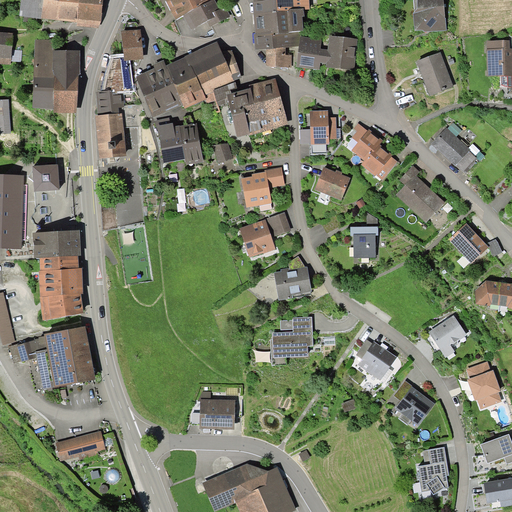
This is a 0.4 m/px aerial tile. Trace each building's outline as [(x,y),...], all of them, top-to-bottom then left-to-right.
[(20,0),(19,16),(58,20),(59,0),(20,0)] [(59,0),(58,20),(77,22),(77,26),(100,28),(103,0),(59,0)] [(165,0),(175,19),(183,15),(211,0),(165,0)] [(215,0),(211,0),(183,15),(191,29),(207,21),(210,27),(231,17),(225,6),(220,9),(215,0)] [(252,0),(256,33),(254,33),(256,49),(266,49),(286,47),(299,46),(301,36),(305,37),(302,16),(304,17),(304,9),(310,9),(309,0),(252,0)] [(443,0),(413,0),(415,11),(413,13),(415,30),(423,30),(424,32),(447,30),(443,0)] [(123,57),(124,60),(130,60),(143,59),(141,29),(122,31),(123,57)] [(13,33),(0,32),(0,64),(11,65),(12,50),(13,33)] [(322,38),(305,37),(301,36),(299,46),(297,67),(320,69),(321,62),(327,63),(326,67),(354,70),(358,39),(330,35),(328,49),(321,48),(322,38)] [(35,40),(33,109),(53,109),(53,113),(77,114),(78,74),(80,75),(81,51),(53,50),(53,40),(35,40)] [(487,40),(487,49),(505,48),(505,49),(510,49),(510,40),(487,40)] [(189,66),(191,65),(206,99),(205,100),(207,103),(217,100),(214,90),(235,81),(234,80),(242,77),(232,50),(221,50),(217,41),(185,56),(185,57),(189,66)] [(286,47),(266,49),(266,65),(292,67),(292,55),(286,55),(286,47)] [(487,49),(486,49),(487,73),(487,76),(501,76),(511,75),(511,48),(510,49),(505,49),(505,48),(487,49)] [(441,52),(417,61),(430,96),(454,87),(441,52)] [(134,92),(130,60),(124,60),(123,57),(111,58),(102,91),(113,90),(113,94),(123,93),(134,92)] [(189,66),(185,57),(167,65),(183,104),(185,108),(205,100),(206,99),(191,65),(189,66)] [(153,117),(183,104),(167,65),(164,60),(153,64),(155,68),(136,76),(153,117)] [(511,86),(511,77),(511,75),(501,76),(502,85),(507,87),(511,86)] [(276,78),(249,85),(250,88),(251,88),(262,132),(288,125),(276,78)] [(236,80),(235,81),(214,90),(217,100),(218,105),(228,102),(226,94),(238,91),(236,80)] [(238,91),(226,94),(228,102),(238,137),(250,134),(250,135),(262,132),(251,88),(250,88),(238,91)] [(102,91),(96,91),(98,115),(119,113),(119,108),(124,107),(123,93),(113,94),(113,90),(102,91)] [(9,99),(0,99),(0,134),(11,134),(9,99)] [(329,110),(310,110),(311,129),(311,143),(311,144),(312,144),(327,144),(330,144),(329,139),(329,117),(329,110)] [(119,113),(98,115),(96,115),(100,158),(127,156),(123,113),(119,113)] [(166,124),(171,123),(170,118),(155,121),(157,131),(158,131),(158,127),(166,125),(166,124)] [(453,122),(447,128),(456,137),(462,130),(453,122)] [(185,159),(180,126),(180,125),(174,126),(173,123),(171,123),(166,124),(166,125),(158,127),(158,131),(164,163),(185,159)] [(197,123),(180,126),(185,159),(186,165),(203,162),(197,123)] [(358,142),(368,130),(358,123),(354,128),(357,131),(352,137),(353,138),(358,142)] [(447,127),(432,144),(456,166),(456,165),(469,152),(471,150),(468,148),(467,147),(460,140),(456,137),(447,128),(447,127)] [(311,143),(311,129),(300,129),(301,143),(311,143)] [(383,140),(369,129),(368,130),(358,142),(353,148),(352,150),(364,160),(374,149),(375,150),(380,144),(383,140)] [(348,144),(353,148),(358,142),(353,138),(348,144)] [(228,144),(212,145),(219,164),(233,159),(228,144)] [(313,153),(327,153),(327,144),(312,144),(313,153)] [(364,160),(361,164),(375,176),(376,175),(392,156),(393,155),(380,144),(375,150),(374,149),(364,160)] [(469,152),(475,157),(480,151),(473,144),(468,148),(471,150),(469,152)] [(485,156),(480,151),(475,157),(476,158),(480,161),(485,156)] [(474,160),(476,158),(475,157),(469,152),(456,165),(465,174),(476,162),(474,160)] [(398,162),(392,156),(376,175),(382,180),(398,162)] [(60,190),(58,164),(33,166),(34,191),(60,190)] [(399,180),(405,186),(415,175),(419,171),(413,165),(399,180)] [(265,169),(265,171),(266,171),(269,188),(285,185),(282,167),(265,169)] [(324,167),(315,189),(342,200),(351,178),(342,174),(343,172),(337,170),(336,171),(324,167)] [(269,188),(266,171),(265,171),(252,174),(252,176),(242,178),(247,207),(272,203),(269,188)] [(0,174),(0,248),(22,249),(22,240),(24,185),(24,175),(0,174)] [(396,195),(425,223),(444,203),(415,175),(405,186),(396,195)] [(366,204),(362,198),(356,202),(360,208),(366,204)] [(285,212),(267,218),(268,221),(267,222),(271,234),(272,233),(273,236),(291,230),(285,212)] [(367,212),(367,224),(378,223),(378,219),(367,212)] [(342,225),(337,214),(321,223),(327,233),(342,225)] [(267,222),(266,219),(240,228),(250,257),(263,253),(276,249),(271,234),(267,222)] [(467,223),(449,239),(472,263),(489,247),(467,223)] [(354,235),(354,258),(376,257),(376,235),(378,235),(378,226),(350,227),(351,235),(354,235)] [(80,230),(33,232),(34,258),(40,258),(78,256),(81,256),(80,230)] [(489,247),(493,256),(502,252),(496,239),(487,243),(489,247)] [(81,294),(83,294),(82,268),(79,268),(78,256),(40,258),(40,271),(39,270),(40,298),(43,320),(84,313),(81,294)] [(280,268),(282,271),(305,267),(299,256),(280,268)] [(433,270),(429,263),(420,268),(424,275),(433,270)] [(282,271),(274,272),(279,300),(293,298),(293,297),(292,295),(311,292),(312,291),(308,267),(305,267),(282,271)] [(497,305),(501,282),(486,280),(475,290),(476,303),(490,306),(491,304),(497,305)] [(511,283),(501,282),(497,305),(507,306),(508,308),(511,308),(511,283)] [(3,292),(0,293),(0,333),(3,345),(16,342),(3,292)] [(454,315),(429,332),(446,358),(455,351),(451,345),(458,340),(467,335),(454,315)] [(312,317),(293,318),(293,320),(293,329),(293,331),(272,332),(273,339),(273,358),(286,357),(308,356),(308,346),(313,346),(312,317)] [(293,329),(293,320),(280,320),(281,330),(293,329)] [(86,326),(44,334),(45,336),(47,350),(35,352),(36,358),(42,390),(96,379),(86,326)] [(18,343),(9,346),(14,363),(22,361),(36,358),(35,352),(47,350),(45,336),(39,337),(39,338),(34,339),(34,340),(18,344),(18,343)] [(286,365),(286,357),(273,358),(273,339),(270,340),(272,365),(286,365)] [(362,359),(373,343),(367,339),(356,355),(362,359)] [(381,346),(374,341),(373,343),(362,359),(358,364),(381,380),(397,357),(387,350),(381,346)] [(470,378),(491,371),(488,361),(467,369),(470,378)] [(470,378),(467,379),(475,400),(477,399),(481,409),(502,401),(498,392),(501,391),(493,370),(491,371),(470,378)] [(412,386),(405,380),(394,395),(401,401),(412,386)] [(435,404),(412,386),(401,401),(395,408),(402,413),(398,418),(407,425),(411,420),(418,426),(435,404)] [(198,401),(200,401),(200,399),(211,400),(211,391),(203,391),(198,400),(198,401)] [(211,400),(200,399),(200,401),(200,413),(200,422),(200,429),(235,429),(235,400),(211,400)] [(354,399),(342,403),(345,412),(357,408),(354,399)] [(200,422),(200,413),(192,413),(192,422),(200,422)] [(101,431),(55,443),(60,461),(79,456),(80,460),(99,455),(98,451),(106,449),(101,431)] [(511,442),(509,433),(480,444),(484,455),(487,463),(490,462),(504,457),(507,464),(511,462),(511,442)] [(419,477),(421,492),(431,490),(433,495),(443,488),(449,487),(447,476),(449,475),(444,447),(423,451),(425,465),(418,466),(420,477),(419,477)] [(305,453),(299,457),(303,464),(310,460),(305,453)] [(484,455),(472,457),(475,473),(492,470),(490,462),(487,463),(484,455)] [(248,463),(202,483),(215,511),(236,503),(240,511),(293,511),(297,511),(278,467),(269,471),(248,463)] [(98,470),(91,472),(92,479),(100,477),(98,470)] [(511,477),(484,483),(484,484),(485,492),(487,504),(490,503),(500,501),(501,507),(511,505),(511,477)] [(483,493),(472,494),(474,509),(490,507),(490,503),(487,504),(485,492),(483,493)]
